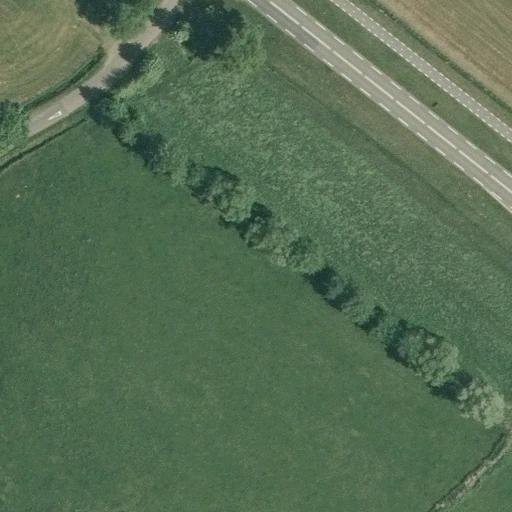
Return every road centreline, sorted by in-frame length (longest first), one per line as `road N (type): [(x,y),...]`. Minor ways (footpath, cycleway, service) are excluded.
road 1 (secondary): [(511,193),(268,0)]
road 2 (unclassified): [(0,149),(101,83),(178,0)]
